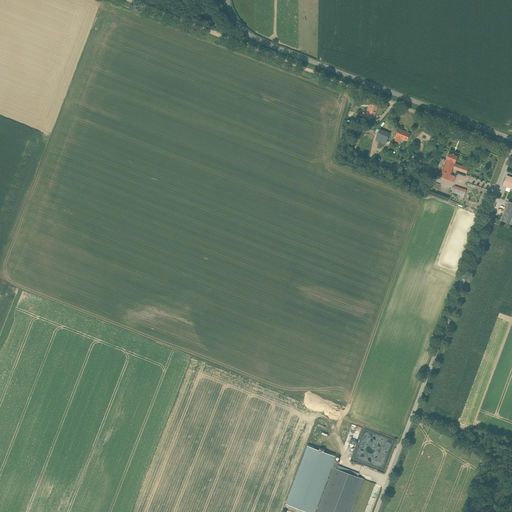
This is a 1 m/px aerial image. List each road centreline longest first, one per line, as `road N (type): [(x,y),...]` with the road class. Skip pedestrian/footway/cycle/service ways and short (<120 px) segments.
road 1 (unclassified): [(376,511),(511,149)]
road 2 (unclassified): [(511,139),(256,39),(239,26),(228,0)]
road 3 (track): [(123,0),(340,81)]
road 4 (unclassified): [(511,149),(340,81)]
